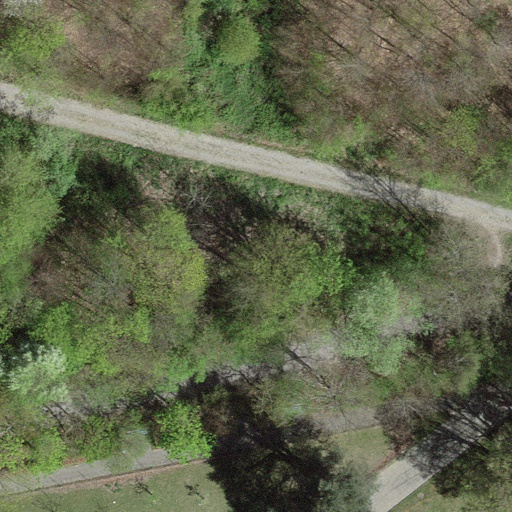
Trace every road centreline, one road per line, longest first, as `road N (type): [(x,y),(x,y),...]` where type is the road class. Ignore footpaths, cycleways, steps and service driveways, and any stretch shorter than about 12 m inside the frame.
road 1 (track): [(0,98),(511,221)]
road 2 (track): [(511,299),(0,416)]
